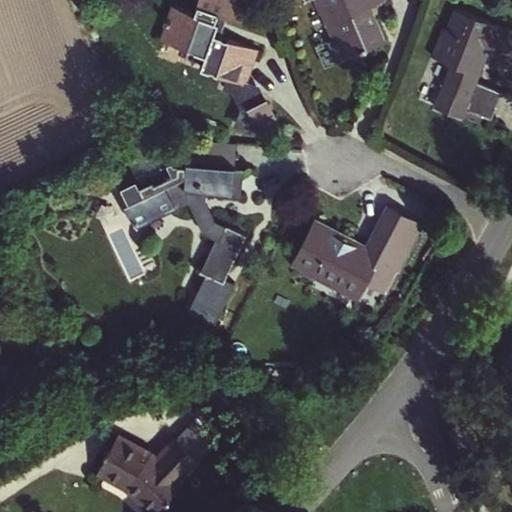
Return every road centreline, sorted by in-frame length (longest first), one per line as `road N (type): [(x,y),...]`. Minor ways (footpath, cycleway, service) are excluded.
road 1 (residential): [(334,163),(364,153),(505,224)]
road 2 (residential): [(403,382),(505,224)]
road 3 (residential): [(292,511),(403,382)]
road 4 (residential): [(403,382),(453,511)]
